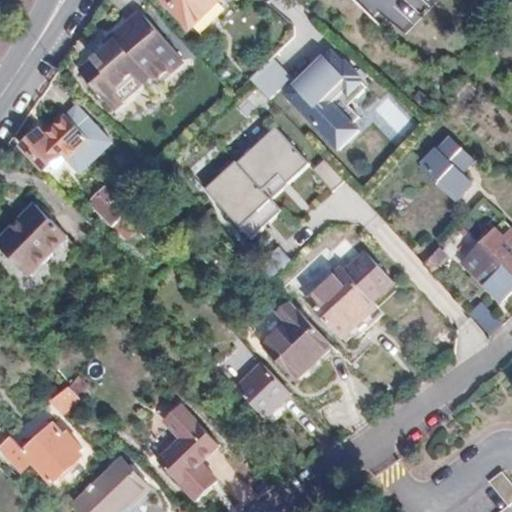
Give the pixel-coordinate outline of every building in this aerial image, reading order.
[(167,0),(198,30),(227,0),(167,0)] [(242,0),(227,0),(198,30),(205,38),(242,0)] [(128,25),(115,38),(118,42),(109,50),(84,75),(119,112),(152,78),(162,79),(184,58),(143,15),(131,27),(128,25)] [(118,42),(115,38),(106,47),(109,50),(118,42)] [(342,153),(364,130),(336,103),(347,92),(352,96),(369,79),(329,40),(278,92),(342,153)] [(432,87),(415,107),(426,117),(443,97),(432,87)] [(81,172),(111,144),(76,107),(47,136),(63,154),(81,172)] [(312,163),(277,125),(207,190),(254,240),(284,212),(272,200),(312,163)] [(47,136),(40,130),(22,146),(45,171),(63,154),(47,136)] [(474,162),(452,141),(442,152),(440,149),(424,167),(459,200),(475,182),(465,172),(474,162)] [(326,161),(314,171),(331,191),(343,180),(326,161)] [(108,185),(89,203),(119,232),(137,214),(108,185)] [(74,249),(42,216),(4,256),(36,288),(74,249)] [(511,274),(511,247),(497,233),(483,246),(485,248),(507,270),(511,274)] [(507,270),(485,248),(479,254),(501,276),(507,270)] [(441,249),(424,266),(431,274),(447,257),(441,249)] [(350,272),(376,302),(395,284),(369,254),(350,272)] [(350,272),(345,267),(309,300),(344,339),(380,306),(376,302),(350,272)] [(502,306),(511,296),(511,274),(507,270),(501,276),(487,290),(502,306)] [(298,385),(336,349),(294,305),(280,319),(288,328),(266,351),(298,385)] [(351,347),(387,314),(380,306),(344,339),(351,347)] [(496,328),(480,309),(471,317),(488,336),(496,328)] [(266,420),(291,396),(264,366),(238,391),(266,420)] [(78,375),(67,386),(80,399),(91,389),(78,375)] [(67,386),(50,401),(63,414),(80,399),(67,386)] [(203,479),(210,474),(200,463),(219,446),(179,405),(164,421),(181,439),(157,462),(198,504),(213,490),(203,479)] [(46,406),(16,438),(28,449),(57,416),(46,406)] [(26,455),(12,440),(1,450),(22,473),(31,464),(54,485),(82,459),(81,455),(85,451),(67,433),(63,436),(55,428),(26,455)] [(128,465),(136,458),(128,450),(121,457),(128,465)] [(126,465),(78,508),(81,511),(125,511),(134,504),(138,508),(152,495),(126,465)] [(219,484),(210,474),(203,479),(213,490),(219,484)] [(511,479),(507,474),(493,486),(511,508),(511,479)]
